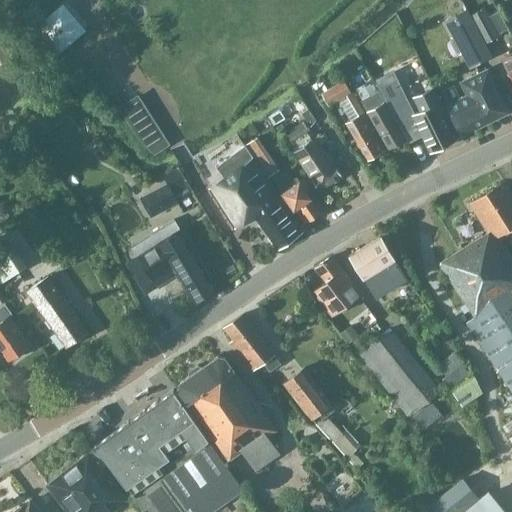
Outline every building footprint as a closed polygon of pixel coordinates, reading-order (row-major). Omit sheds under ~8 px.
[(85,28),(63,2),(22,37),(44,61),(85,28)] [(486,44),(471,15),(467,7),(444,20),(470,69),(492,57),(486,44)] [(485,8),(471,15),(486,44),(500,36),(498,33),(508,28),(499,11),(489,16),(485,8)] [(511,88),(511,51),(500,58),(508,73),(505,74),(511,88)] [(372,76),(387,69),(383,60),(368,67),(372,76)] [(506,103),(488,68),(458,82),(466,97),(448,106),(462,134),(510,111),(506,103)] [(388,78),(378,83),(386,98),(385,98),(396,119),(409,112),(397,91),(396,92),(388,78)] [(385,150),(350,91),(351,90),(344,79),(323,92),(330,104),(338,99),(347,114),(347,122),(354,136),(369,160),(385,150)] [(378,91),(377,92),(371,80),(356,88),(363,100),(361,101),(375,123),(389,148),(405,139),(391,115),(378,91)] [(432,149),(457,137),(432,88),(418,95),(427,113),(417,119),(432,149)] [(118,107),(136,136),(155,124),(136,95),(118,107)] [(307,110),(301,114),(306,122),(309,121),(311,124),(314,121),(307,110)] [(33,118),(20,128),(32,143),(45,133),(33,118)] [(302,121),(283,134),(287,140),(294,152),(320,191),(342,176),(316,137),(309,126),(306,128),(302,121)] [(155,124),(136,136),(138,139),(153,154),(168,145),(155,124)] [(88,144),(96,154),(105,146),(96,136),(88,144)] [(255,139),(247,144),(258,162),(268,155),(257,138),(255,139)] [(303,230),(269,178),(258,162),(247,144),(220,161),(227,172),(218,179),(219,181),(209,187),(233,223),(253,209),(278,247),(303,230)] [(178,202),(175,198),(190,191),(178,169),(163,176),(167,183),(141,196),(150,215),(178,202)] [(299,183),(295,185),(284,170),(272,178),(283,194),(284,193),(305,224),(322,212),(306,190),(304,191),(299,183)] [(511,438),(511,256),(499,237),(496,240),(494,237),(511,226),(511,192),(505,182),(472,204),(490,232),(441,263),(473,314),(467,320),(511,390),(511,434),(510,436),(511,438)] [(175,219),(132,246),(153,280),(172,268),(194,303),(217,289),(175,219)] [(0,283),(26,264),(5,234),(0,237),(0,283)] [(387,289),(408,277),(382,235),(351,254),(376,296),(387,289)] [(326,281),(313,291),(332,317),(352,302),(343,289),(353,282),(333,255),(315,268),(326,281)] [(67,346),(88,331),(48,275),(27,290),(67,346)] [(146,308),(156,325),(177,313),(167,296),(146,308)] [(21,350),(31,344),(11,315),(14,313),(6,302),(2,304),(3,305),(0,307),(0,320),(1,321),(0,321),(0,344),(9,358),(13,356),(15,357),(21,353),(21,350)] [(270,371),(282,363),(244,313),(225,327),(234,339),(231,341),(253,371),(264,363),(270,371)] [(351,324),(341,331),(349,342),(359,334),(351,324)] [(441,390),(408,349),(406,351),(387,327),(357,349),(410,415),(429,399),(441,390)] [(268,436),(278,429),(245,383),(244,384),(225,357),(218,356),(201,367),(198,365),(189,371),(190,375),(179,382),(178,390),(228,460),(242,450),(256,469),(280,452),(268,436)] [(463,362),(444,377),(451,386),(470,372),(463,362)] [(341,430),(322,410),(332,402),(306,367),(285,382),(311,418),(356,467),(364,461),(355,451),(361,445),(345,427),(341,430)] [(97,443),(144,511),(148,508),(150,511),(210,511),(243,489),(173,389),(97,443)] [(429,399),(410,415),(423,431),(442,415),(429,399)] [(110,511),(127,500),(102,467),(106,464),(94,449),(47,484),(68,511),(110,511)] [(465,479),(432,505),(437,511),(460,511),(479,496),(465,479)] [(460,511),(507,511),(488,489),(479,496),(460,511)] [(39,511),(31,501),(24,506),(20,505),(11,511),(39,511)]
